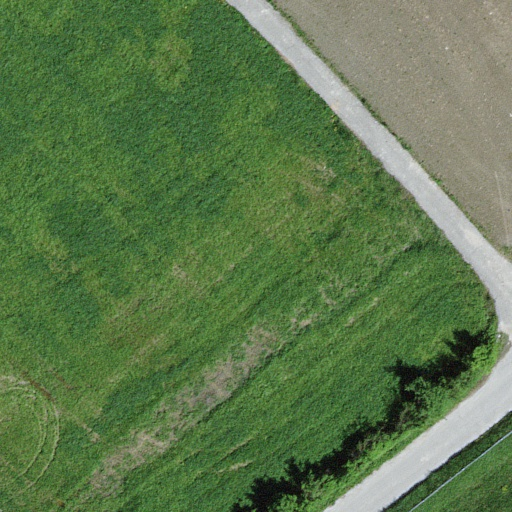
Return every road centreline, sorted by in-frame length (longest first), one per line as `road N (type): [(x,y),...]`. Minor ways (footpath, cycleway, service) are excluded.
road 1 (unclassified): [(246,0),(511,288)]
road 2 (unclassified): [(350,511),(511,386)]
